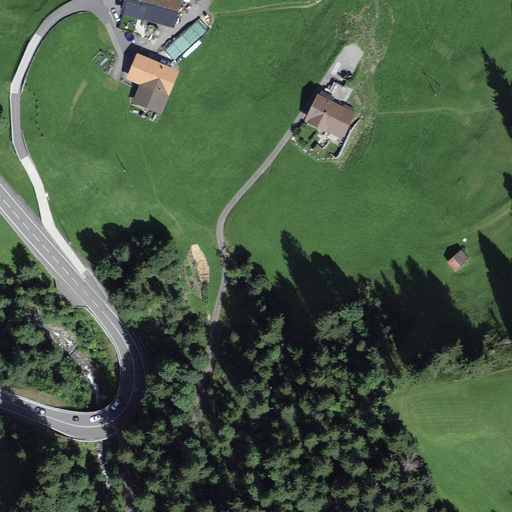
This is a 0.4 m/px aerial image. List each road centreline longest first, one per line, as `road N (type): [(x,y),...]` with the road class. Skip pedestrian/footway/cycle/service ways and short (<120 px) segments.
road 1 (track): [(363,0),(362,52),(344,53),(314,87),(220,223),(209,362),(166,511)]
road 2 (secondary): [(0,194),(119,328),(135,365),(132,397),(119,417),(88,428),(0,398)]
road 3 (track): [(192,17),(314,0)]
